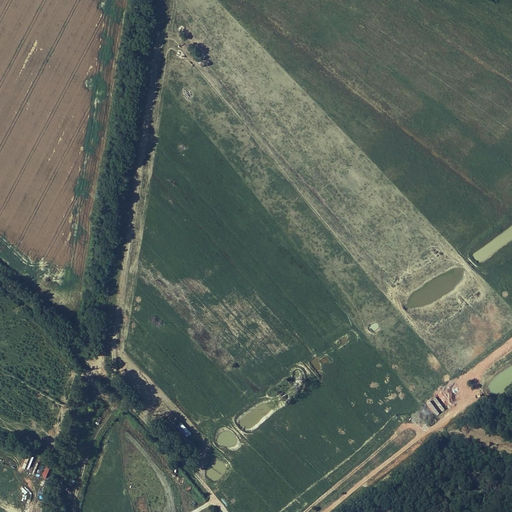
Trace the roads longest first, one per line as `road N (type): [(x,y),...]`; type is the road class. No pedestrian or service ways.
road 1 (track): [(511,219),(280,374),(209,441),(197,473)]
road 2 (track): [(226,511),(87,358),(0,280)]
road 3 (track): [(73,511),(94,436),(124,397)]
